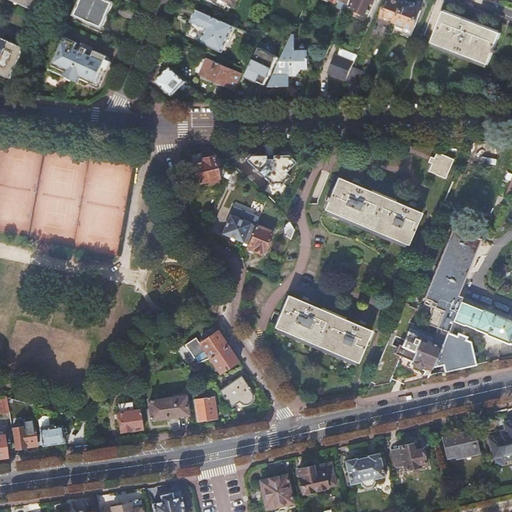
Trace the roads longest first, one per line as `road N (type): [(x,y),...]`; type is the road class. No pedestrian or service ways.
road 1 (residential): [(296,437),(228,329),(229,263),(189,229),(163,163),(162,122)]
road 2 (secondary): [(511,118),(162,122)]
road 3 (tertiary): [(0,484),(296,437)]
road 4 (tertiary): [(296,437),(511,387)]
road 5 (track): [(0,252),(143,282)]
road 6 (residential): [(112,117),(164,0)]
